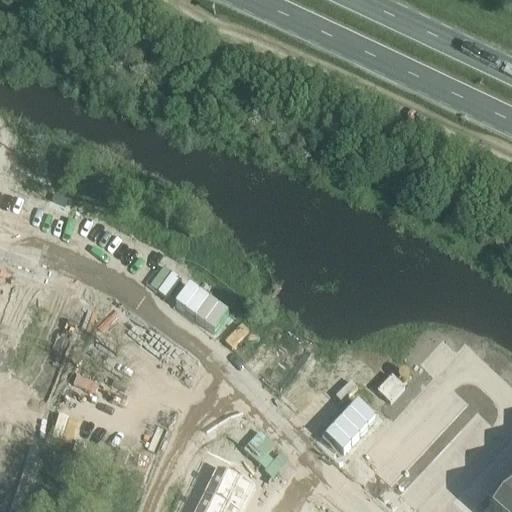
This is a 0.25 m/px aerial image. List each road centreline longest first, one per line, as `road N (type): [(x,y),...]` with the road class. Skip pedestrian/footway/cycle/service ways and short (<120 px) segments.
road 1 (residential): [(319,485),(207,362),(122,301),(0,236)]
road 2 (primary): [(252,0),(511,121)]
road 3 (primary): [(511,70),(360,0)]
